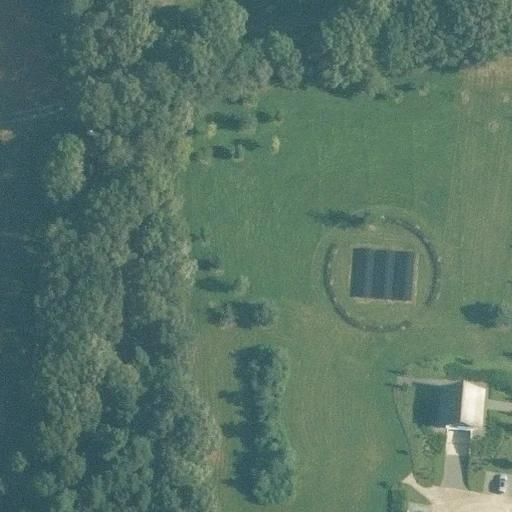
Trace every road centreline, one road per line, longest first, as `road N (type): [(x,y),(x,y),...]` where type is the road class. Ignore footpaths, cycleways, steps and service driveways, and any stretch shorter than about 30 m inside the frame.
road 1 (unclassified): [(116,304),(138,105),(144,82),(160,67),(190,55),(511,14)]
road 2 (track): [(160,511),(142,358),(116,304)]
road 3 (track): [(39,0),(73,97),(144,82)]
